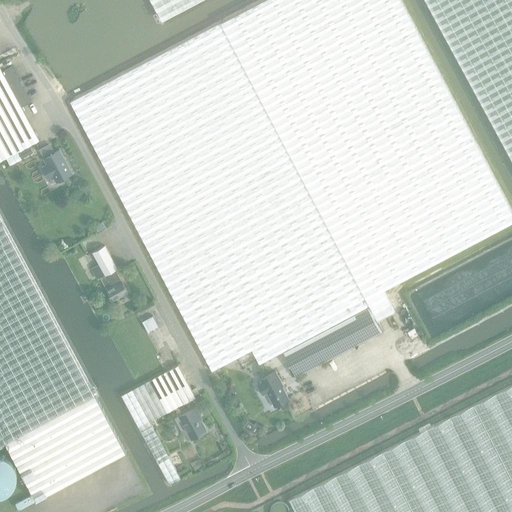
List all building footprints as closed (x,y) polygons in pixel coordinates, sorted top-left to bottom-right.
[(259,363),(283,351),(386,295),(383,290),(511,221),(511,210),(401,0),(263,0),(220,23),(70,102),(212,370),(252,349),(259,363)] [(151,0),(162,20),(200,0),(151,0)] [(511,0),(426,0),(511,159),(511,0)] [(0,160),(24,148),(39,139),(22,106),(31,101),(12,66),(3,71),(0,65),(0,160)] [(48,165),(43,168),(48,178),(53,175),(57,183),(72,174),(59,150),(44,158),(48,165)] [(6,158),(9,165),(21,159),(18,152),(6,158)] [(0,445),(5,443),(94,395),(0,217),(0,445)] [(102,222),(95,226),(98,231),(106,227),(102,222)] [(106,245),(93,252),(105,276),(119,268),(106,245)] [(128,293),(116,271),(101,279),(114,302),(128,293)] [(395,311),(386,295),(283,351),(296,376),(382,330),(377,321),(395,311)] [(152,316),(142,322),(148,332),(158,326),(152,316)] [(178,366),(121,396),(169,484),(181,478),(150,422),(151,421),(158,417),(195,397),(178,366)] [(260,391),(263,393),(263,394),(267,392),(274,406),(289,398),(281,383),(282,383),(276,371),(260,379),(261,382),(258,384),(258,385),(259,388),(260,391)] [(511,511),(511,383),(289,499),(295,511),(511,511)] [(94,395),(5,443),(35,500),(125,452),(94,395)] [(187,432),(186,433),(185,435),(184,437),(185,439),(187,440),(189,440),(191,439),(191,440),(207,432),(199,417),(200,416),(196,408),(179,417),(187,432)] [(247,421),(243,428),(255,435),(260,427),(255,423),(254,425),(247,421)] [(30,496),(15,503),(18,509),(33,501),(30,496)]
